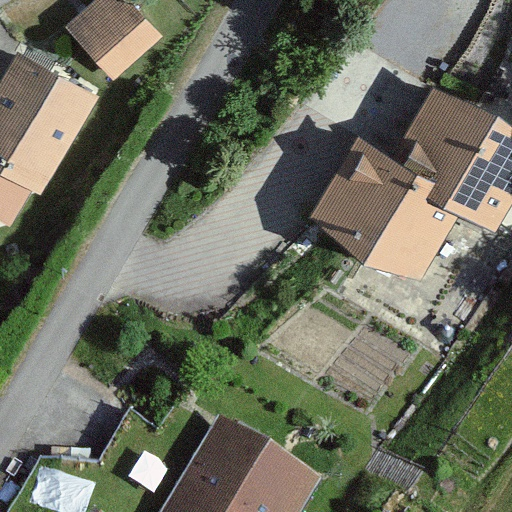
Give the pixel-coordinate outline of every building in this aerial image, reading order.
[(138,0),(102,0),(48,51),(41,57),(102,90),(169,31),(138,0)] [(13,43),(0,67),(0,157),(51,185),(102,90),(41,57),(13,43)] [(511,111),(421,67),(380,150),(466,192),(511,214),(511,111)] [(345,126),(302,202),(423,269),(466,192),(380,150),(345,126)] [(221,416),(163,511),(307,511),(327,480),(221,416)]
